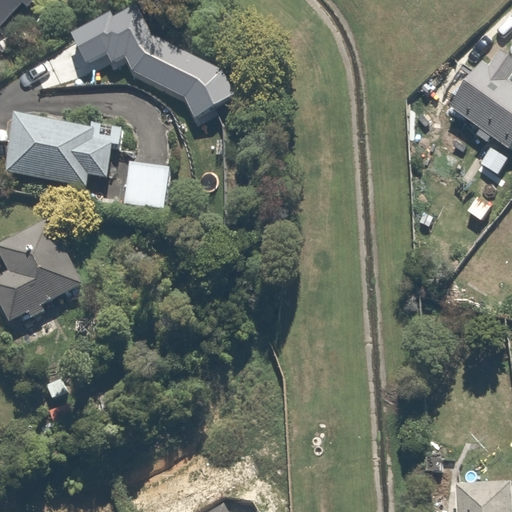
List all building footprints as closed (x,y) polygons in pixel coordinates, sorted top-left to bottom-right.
[(130,45),(115,25),(77,54),(92,74),(130,45)] [(480,66),(449,114),(511,155),(511,103),(503,97),(511,83),(511,64),(500,56),(489,72),(480,66)] [(92,140),(23,126),(13,175),(86,189),(88,181),(121,187),(132,133),(95,126),(92,140)] [(183,173),(134,163),(125,204),(174,215),(183,173)] [(82,291),(45,224),(0,248),(0,255),(13,279),(0,285),(0,308),(12,330),(82,291)] [(511,511),(511,489),(465,488),(463,511),(511,511)]
